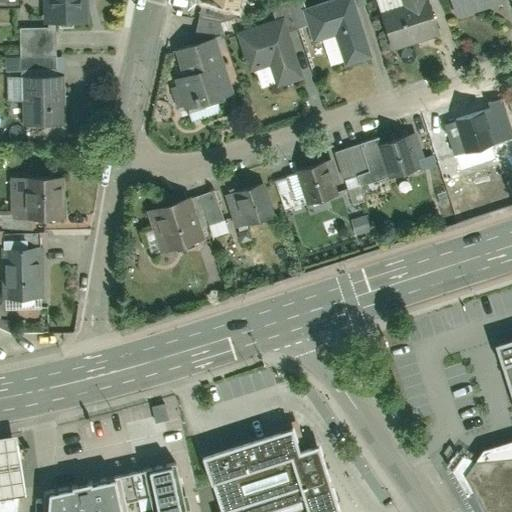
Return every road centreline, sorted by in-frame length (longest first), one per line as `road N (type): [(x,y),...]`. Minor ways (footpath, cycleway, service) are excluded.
road 1 (residential): [(119,162),(179,171),(511,63)]
road 2 (tertiary): [(295,315),(0,398)]
road 3 (tertiary): [(427,511),(295,315)]
road 4 (tertiary): [(511,249),(295,315)]
road 5 (residential): [(154,0),(119,162)]
road 6 (residential): [(119,162),(97,286)]
